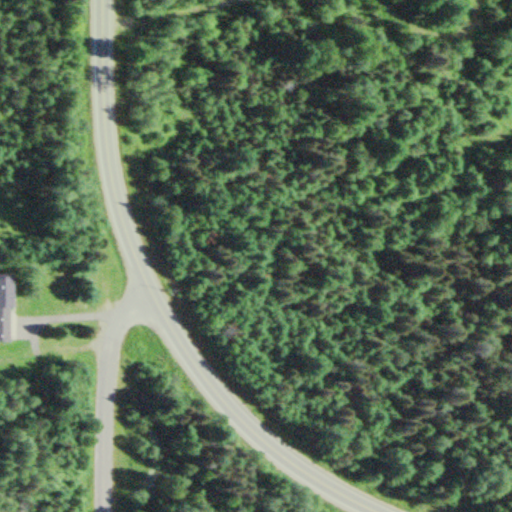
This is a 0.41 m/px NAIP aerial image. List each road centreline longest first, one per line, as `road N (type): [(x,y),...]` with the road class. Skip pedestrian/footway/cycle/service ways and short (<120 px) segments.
road 1 (residential): [(101,0),(113,191),(151,300),(200,371),(281,457),(375,511)]
road 2 (residential): [(101,511),(109,353),(118,330),(151,300)]
